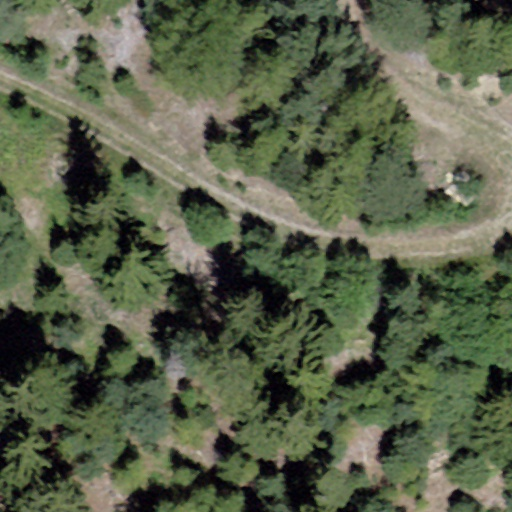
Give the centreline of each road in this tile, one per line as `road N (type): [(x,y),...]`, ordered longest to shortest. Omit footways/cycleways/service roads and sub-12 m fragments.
road 1 (track): [(0,79),(59,104),(259,222),(355,252),(478,240),(511,215)]
road 2 (track): [(511,150),(394,83),(366,54),(342,0)]
